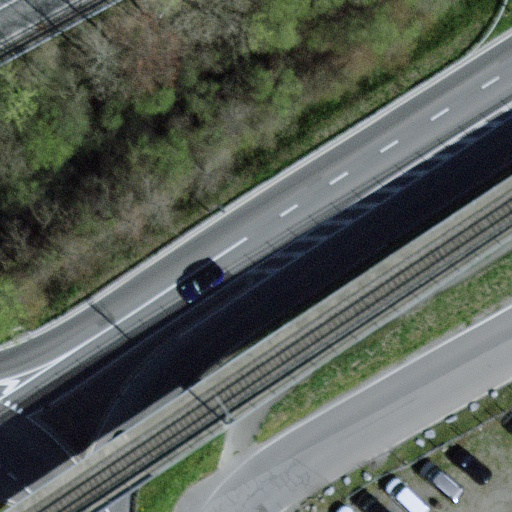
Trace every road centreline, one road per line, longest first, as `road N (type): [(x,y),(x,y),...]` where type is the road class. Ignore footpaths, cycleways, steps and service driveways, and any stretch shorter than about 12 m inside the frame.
road 1 (secondary): [(511,77),(64,358),(0,389)]
road 2 (secondary): [(100,511),(130,424),(187,363),(511,144)]
road 3 (unclassified): [(511,349),(372,427),(244,511)]
